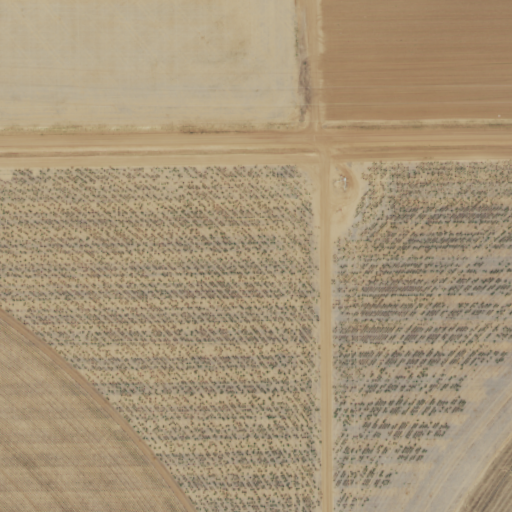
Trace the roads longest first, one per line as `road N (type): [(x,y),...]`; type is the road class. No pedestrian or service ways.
road 1 (residential): [(0,143),(511,136)]
road 2 (track): [(316,139),(314,0)]
